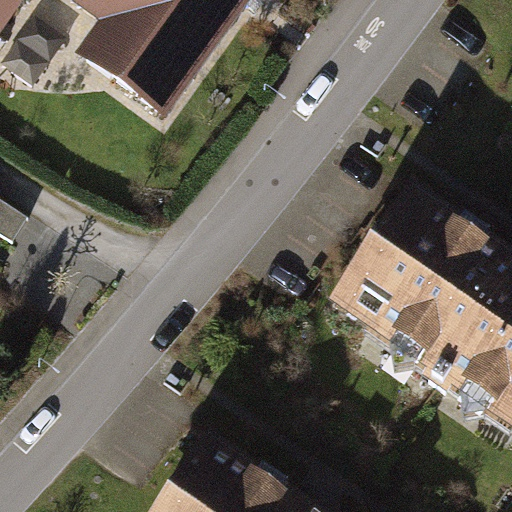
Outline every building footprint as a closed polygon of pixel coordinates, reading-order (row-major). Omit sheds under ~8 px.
[(0,0),(0,47),(34,0),(0,0)] [(68,0),(71,2),(67,8),(102,32),(80,68),(170,133),(262,8),(250,0),(68,0)] [(511,259),(414,193),(335,310),(511,430),(511,259)] [(0,202),(0,236),(13,246),(29,223),(0,202)] [(298,511),(211,451),(168,511),(298,511)]
